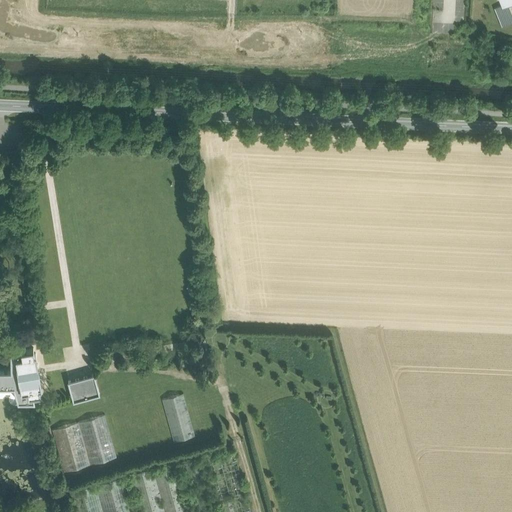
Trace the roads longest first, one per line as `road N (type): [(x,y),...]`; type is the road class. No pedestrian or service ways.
road 1 (unclassified): [(0,105),(511,129)]
road 2 (track): [(0,11),(425,24)]
road 3 (track): [(258,511),(221,379),(231,328),(248,317)]
road 4 (track): [(221,379),(79,365)]
